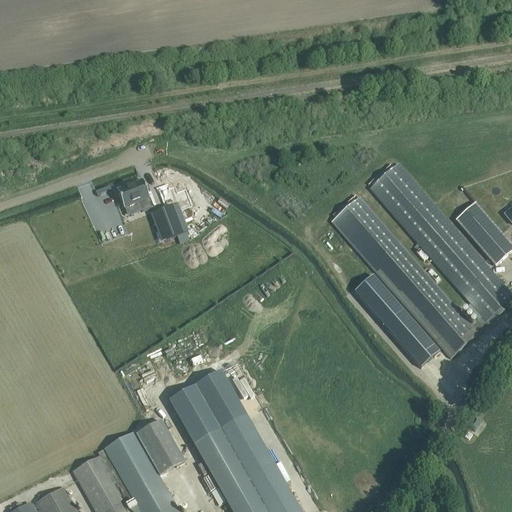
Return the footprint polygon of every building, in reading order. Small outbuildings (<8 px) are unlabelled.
[(361,198),(332,223),(355,250),(372,269),(444,352),(451,360),(511,306),(511,295),(511,294),(451,225),(438,211),(429,199),(399,164),(370,190),(409,236),(470,306),(467,309),(478,322),(472,327),(461,314),(400,244),(361,198)] [(115,192),(122,210),(136,206),(139,214),(150,209),(140,183),(115,192)] [(167,204),(154,209),(164,236),(178,231),(170,209),(188,203),(181,186),(163,193),(167,204)] [(456,221),(496,267),(511,252),(511,245),(476,204),(456,221)] [(123,231),(127,239),(136,235),(133,226),(123,231)] [(423,370),(441,354),(375,277),(356,293),(423,370)] [(221,372),(169,402),(194,446),(231,511),(300,511),(246,417),(221,372)] [(162,418),(137,432),(161,475),(186,460),(162,418)] [(100,458),(74,473),(95,511),(179,511),(135,433),(99,454),(98,455),(100,458)] [(31,504),(17,511),(77,511),(74,507),(64,489),(33,506),(31,504)]
